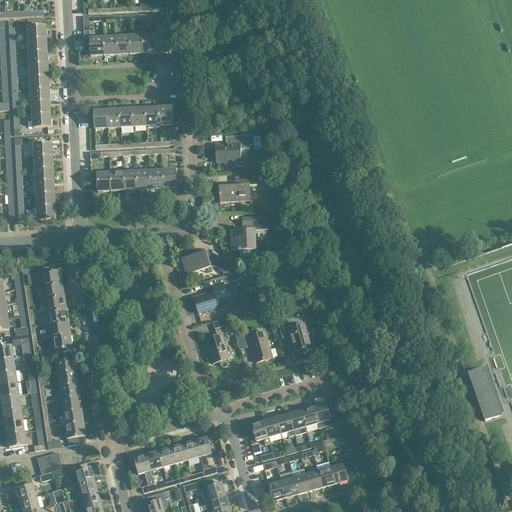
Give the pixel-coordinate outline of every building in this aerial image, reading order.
[(28,41),(46,40),(45,28),(28,28),(28,41)] [(155,36),(156,54),(169,54),(168,35),(155,36)] [(129,37),(130,56),(143,55),(142,36),(129,37)] [(142,36),(143,55),(156,54),(155,36),(142,36)] [(116,38),(117,56),(130,56),(129,37),(116,38)] [(103,39),(104,57),(117,56),(116,38),(103,39)] [(104,57),(103,39),(90,39),(91,58),(104,57)] [(46,40),(28,41),(29,54),(46,53),(46,40)] [(46,53),(29,54),(30,66),(47,65),(46,53)] [(47,65),(30,66),(30,79),(48,78),(47,65)] [(48,78),(30,79),(31,91),(48,90),(48,78)] [(48,90),(31,91),(32,104),(49,103),(48,90)] [(0,112),(9,112),(8,92),(2,92),(2,105),(0,104),(0,112)] [(32,116),(50,116),(49,103),(32,104),(32,116)] [(160,127),(159,108),(145,109),(146,128),(160,127)] [(159,108),(160,127),(173,126),(172,108),(159,108)] [(146,128),(145,109),(132,110),(133,128),(146,128)] [(119,111),(120,129),(133,128),(132,110),(119,111)] [(107,130),(106,111),(93,112),(94,131),(107,130)] [(106,111),(107,130),(120,129),(119,111),(106,111)] [(50,116),(32,116),(33,129),(50,128),(50,116)] [(226,138),(226,146),(216,146),(217,164),(238,162),(238,151),(250,149),(249,136),(247,134),(243,134),(243,137),(226,138)] [(34,158),(52,157),(51,144),(34,145),(34,158)] [(52,157),(34,158),(35,170),(53,170),(52,157)] [(53,170),(35,170),(36,183),(53,182),(53,170)] [(163,190),(162,171),(149,172),(150,191),(163,190)] [(162,171),(163,190),(176,189),(175,171),(162,171)] [(150,191),(149,172),(136,173),(137,191),(150,191)] [(124,192),(123,173),(110,174),(111,193),(124,192)] [(137,191),(136,173),(123,173),(124,192),(137,191)] [(254,173),(239,174),(240,187),(218,188),(219,194),(218,194),(218,196),(219,196),(219,204),(249,202),(248,186),(254,186),(254,173)] [(111,193),(110,174),(96,175),(97,193),(111,193)] [(53,182),(36,183),(36,196),(54,195),(53,182)] [(54,195),(36,196),(37,208),(55,207),(54,195)] [(55,207),(37,208),(38,221),(55,220),(55,207)] [(254,250),(253,231),(269,230),(268,217),(242,219),(243,232),(230,232),(231,251),(237,251),(237,252),(240,252),(240,251),(240,250),(241,255),(243,257),(250,256),(252,254),(252,250),(254,250)] [(221,259),(219,258),(208,261),(205,253),(182,260),(186,275),(186,276),(213,268),(216,267),(224,275),(233,267),(224,256),(221,259)] [(22,270),(25,292),(30,291),(27,277),(31,276),(30,269),(22,270)] [(41,276),(43,276),(45,289),(63,286),(61,273),(50,275),(49,269),(40,270),(41,276)] [(239,281),(245,285),(253,283),(249,272),(238,275),(238,274),(203,284),(207,296),(193,300),(198,315),(219,308),(217,303),(227,300),(223,286),(239,281)] [(13,279),(15,292),(21,291),(19,278),(13,279)] [(63,286),(45,289),(47,301),(65,299),(63,286)] [(31,289),(31,299),(43,298),(43,289),(31,289)] [(65,299),(47,301),(48,314),(67,312),(65,299)] [(67,312),(48,314),(50,327),(69,325),(67,312)] [(8,325),(19,325),(18,316),(8,317),(8,325)] [(25,316),(19,317),(21,329),(14,330),(16,338),(28,336),(25,316)] [(7,318),(0,319),(0,332),(9,331),(7,318)] [(214,329),(232,325),(231,319),(213,323),(214,329)] [(303,325),(294,328),(292,322),(278,326),(282,340),(290,338),(295,353),(310,348),(303,325)] [(69,325),(50,327),(52,340),(70,337),(69,325)] [(235,334),(240,351),(248,349),(242,332),(235,334)] [(263,333),(248,337),(256,364),(271,360),(263,333)] [(70,337),(52,340),(54,353),(72,350),(70,337)] [(221,337),(205,342),(212,365),(228,360),(221,337)] [(28,338),(18,340),(13,340),(14,346),(23,345),(25,357),(31,357),(28,338)] [(0,361),(13,359),(11,347),(0,348),(0,361)] [(13,359),(0,361),(0,374),(15,372),(13,359)] [(57,376),(76,373),(74,360),(55,363),(57,376)] [(504,415),(487,367),(467,375),(484,422),(504,415)] [(0,386),(17,384),(15,372),(0,374),(0,386)] [(76,373),(57,376),(59,388),(78,386),(76,373)] [(0,391),(1,399),(19,397),(17,384),(0,386),(0,391)] [(78,386),(59,388),(61,401),(79,399),(78,386)] [(3,411),(20,409),(19,397),(1,399),(3,411)] [(79,399),(61,401),(63,414),(81,412),(79,399)] [(328,413),(325,405),(313,409),(317,426),(319,430),(339,424),(335,411),(328,413)] [(5,424),(22,421),(20,409),(3,411),(5,424)] [(305,429),(317,426),(313,409),(300,412),(305,429)] [(65,427),(83,425),(81,412),(63,414),(65,427)] [(306,433),(305,429),(300,412),(288,416),(294,437),(306,433)] [(276,419),(280,436),(289,434),(290,438),(294,437),(288,416),(276,419)] [(40,418),(34,419),(36,432),(42,431),(40,418)] [(263,423),(268,440),(280,436),(276,419),(263,423)] [(5,424),(6,436),(24,434),(22,421),(5,424)] [(268,440),(263,423),(251,427),(256,443),(264,441),(265,446),(269,445),(268,440)] [(83,425),(65,427),(68,448),(79,446),(78,439),(85,438),(83,425)] [(42,431),(36,432),(38,446),(34,447),(35,453),(45,451),(44,445),(42,431)] [(24,434),(6,436),(8,449),(26,446),(24,434)] [(209,469),(205,457),(211,455),(207,439),(194,442),(199,459),(203,471),(209,469)] [(182,446),(187,462),(199,459),(194,442),(182,446)] [(310,445),(310,444),(297,448),(299,453),(311,449),(310,445)] [(170,449),(175,466),(187,462),(182,446),(170,449)] [(324,447),(314,450),(314,451),(311,451),(312,455),(313,455),(325,451),(324,447)] [(299,453),(297,448),(285,451),(286,456),(299,453)] [(158,453),(163,469),(175,466),(170,449),(158,453)] [(286,456),(285,451),(273,455),(272,455),(274,460),(286,456)] [(299,455),(301,460),(313,456),(313,455),(312,455),(311,451),(299,455)] [(163,469),(158,453),(146,456),(152,478),(158,477),(156,471),(163,469)] [(272,455),(273,455),(273,453),(260,457),(262,463),(274,460),(272,455)] [(58,454),(47,457),(49,463),(59,460),(58,454)] [(225,455),(216,455),(216,466),(226,466),(225,455)] [(288,463),(301,460),(299,455),(287,458),(288,463)] [(134,460),(134,461),(133,462),(132,463),(132,466),(134,467),(136,467),(138,476),(144,475),(148,487),(142,488),(143,495),(156,491),(155,487),(154,485),(152,478),(146,456),(134,460)] [(49,463),(47,457),(37,460),(39,466),(49,463)] [(288,463),(287,458),(274,462),(276,467),(288,463)] [(49,463),(51,468),(61,465),(59,460),(49,463)] [(276,467),(274,462),(262,466),(264,472),(277,468),(276,467)] [(51,468),(49,463),(39,466),(40,471),(51,468)] [(63,471),(61,465),(51,468),(52,474),(63,471)] [(330,469),(335,486),(347,482),(342,465),(330,469)] [(203,473),(204,477),(217,474),(215,467),(209,469),(203,471),(203,473)] [(40,471),(42,477),(52,474),(51,468),(40,471)] [(78,486),(94,482),(90,469),(75,474),(78,486)] [(335,486),(330,469),(317,472),(322,489),(335,486)] [(63,471),(52,474),(54,480),(67,476),(65,471),(63,471)] [(322,489),(317,472),(305,476),(310,493),(322,489)] [(52,474),(42,477),(40,478),(41,484),(54,480),(52,474)] [(293,480),(298,496),(310,493),(305,476),(293,480)] [(201,491),(205,503),(209,502),(225,497),(221,485),(213,487),(212,480),(197,485),(199,492),(201,491)] [(280,483),(285,500),(298,496),(293,480),(280,483)] [(97,494),(94,482),(78,486),(82,498),(97,494)] [(285,500),(280,483),(268,487),(273,504),(285,500)] [(16,490),(20,503),(36,498),(32,486),(16,490)] [(97,494),(82,498),(85,510),(101,506),(97,494)] [(207,511),(219,511),(228,509),(225,497),(209,502),(205,503),(207,511)] [(36,498),(20,503),(22,511),(33,511),(39,510),(36,498)] [(146,511),(164,511),(161,502),(145,506),(146,511)]
